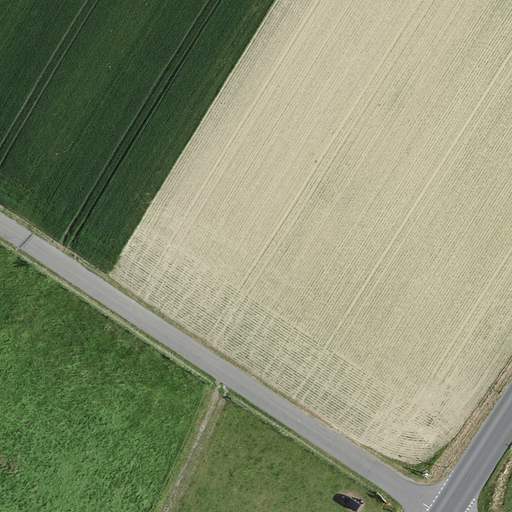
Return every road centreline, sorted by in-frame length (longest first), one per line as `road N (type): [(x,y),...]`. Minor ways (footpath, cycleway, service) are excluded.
road 1 (track): [(0,223),(435,511)]
road 2 (primary): [(445,511),(511,408)]
